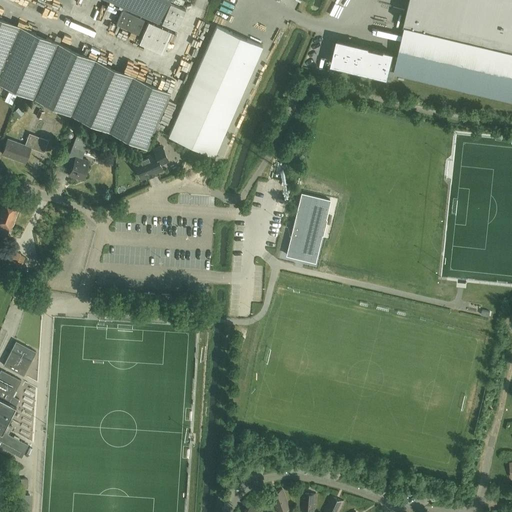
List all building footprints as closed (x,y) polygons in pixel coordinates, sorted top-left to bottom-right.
[(111,0),(159,21),(168,0),(111,0)] [(394,72),(511,99),(511,0),(409,0),(404,23),(406,23),(398,55),(392,54),(392,53),(338,40),(333,63),(387,76),(389,69),(394,70),(394,72)] [(170,2),(162,23),(177,29),(186,9),(170,2)] [(145,18),(123,9),(116,23),(138,33),(145,18)] [(170,92),(95,59),(0,16),(0,82),(71,113),(146,147),(170,92)] [(149,20),(139,40),(163,51),(172,31),(149,20)] [(285,33),(290,23),(286,20),(280,30),(285,33)] [(135,37),(123,31),(124,28),(117,25),(115,31),(122,34),(121,38),(133,43),(135,37)] [(238,102),(262,45),(217,25),(168,135),(214,155),(238,102)] [(23,114),(18,107),(13,112),(18,118),(23,114)] [(44,152),(48,140),(30,133),(25,145),(8,138),(2,154),(25,162),(31,147),(44,152)] [(82,158),(85,150),(87,145),(88,147),(90,148),(93,147),(94,144),(92,142),(88,140),(89,140),(76,135),(67,160),(74,162),(69,174),(82,179),(89,161),(82,158)] [(162,146),(153,149),(155,153),(134,161),(141,178),(149,175),(149,176),(155,174),(155,172),(162,169),(160,163),(168,160),(164,152),(162,146)] [(189,164),(184,175),(205,185),(211,173),(189,164)] [(323,220),(326,221),(326,219),(325,219),(330,200),(302,193),(287,254),(315,261),(322,234),(323,234),(323,232),(320,232),(323,220)] [(0,226),(10,230),(17,210),(3,204),(0,212),(0,226)] [(21,253),(8,246),(2,257),(15,265),(14,266),(19,269),(25,257),(20,254),(21,253)] [(36,351),(16,341),(12,350),(11,350),(4,364),(3,365),(23,375),(24,375),(23,374),(31,361),(31,360),(35,351),(36,352),(36,351)] [(0,445),(21,457),(28,444),(8,434),(12,426),(7,423),(19,399),(12,395),(20,380),(21,380),(1,369),(1,370),(0,371),(0,445)] [(277,510),(288,506),(282,490),(271,494),(277,510)] [(315,511),(316,494),(304,493),(302,510),(315,511)] [(18,494),(16,511),(30,511),(31,494),(22,494),(18,494)] [(324,511),(338,511),(343,501),(332,496),(324,511)]
